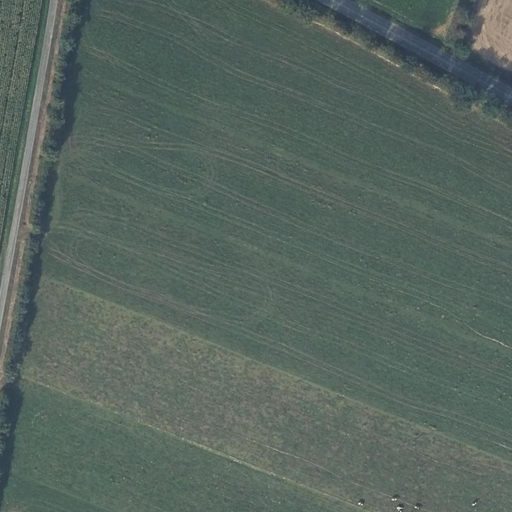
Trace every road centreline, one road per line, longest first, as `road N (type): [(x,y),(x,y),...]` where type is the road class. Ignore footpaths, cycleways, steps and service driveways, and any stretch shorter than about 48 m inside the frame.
road 1 (unclassified): [(56,0),(0,313)]
road 2 (secondary): [(333,0),(511,95)]
